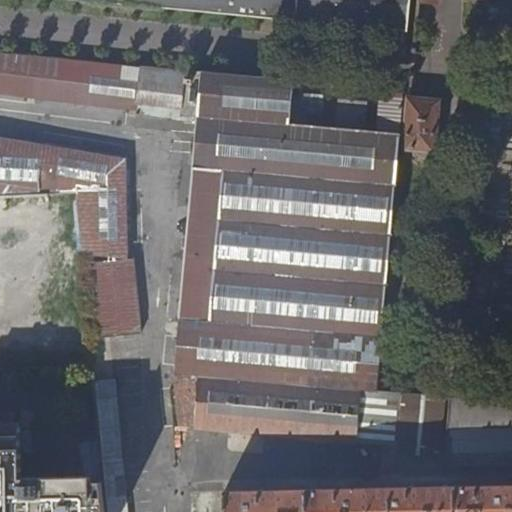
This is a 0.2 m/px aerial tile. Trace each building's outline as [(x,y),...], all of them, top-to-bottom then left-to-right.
[(65,0),(409,32),(412,0),(65,0)] [(378,391),(404,94),(387,92),(379,97),(376,133),(288,125),(293,81),(0,53),(0,94),(21,97),(21,89),(138,103),(182,107),(181,116),(198,117),(177,371),(182,427),(373,444),(378,391)] [(137,110),(138,103),(21,89),(21,97),(137,110)] [(440,102),(411,100),(406,148),(435,151),(440,102)] [(0,198),(75,195),(81,254),(126,259),(125,162),(0,140),(0,198)] [(144,334),(136,261),(91,266),(99,338),(144,334)] [(95,385),(102,459),(123,457),(115,383),(95,385)] [(378,391),(373,444),(397,445),(401,393),(378,391)] [(448,398),(407,394),(401,454),(442,458),(448,398)] [(448,398),(446,443),(511,438),(511,403),(451,398),(448,398)] [(107,511),(105,493),(104,481),(87,482),(87,476),(25,479),(22,422),(2,423),(4,462),(5,511),(107,511)] [(444,467),(511,466),(511,438),(446,443),(444,467)] [(128,511),(123,457),(102,459),(104,481),(105,493),(107,511),(128,511)] [(511,511),(511,485),(457,487),(457,511),(511,511)] [(390,489),(390,511),(457,511),(457,487),(390,489)] [(390,511),(390,489),(369,489),(307,491),(307,511),(390,511)] [(307,511),(307,491),(224,493),(224,511),(307,511)]
